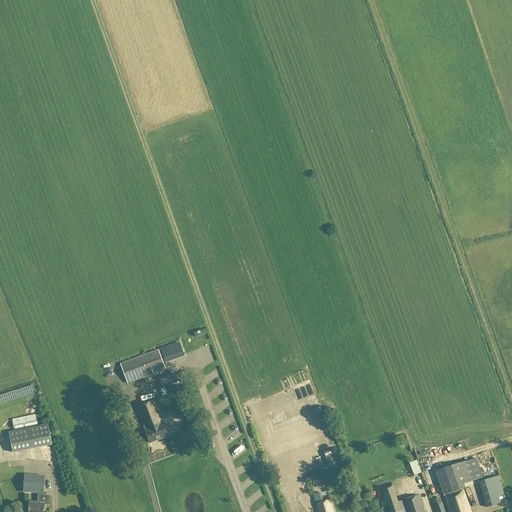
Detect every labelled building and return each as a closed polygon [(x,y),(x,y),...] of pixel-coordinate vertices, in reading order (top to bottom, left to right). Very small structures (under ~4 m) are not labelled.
[(169,347),(160,350),(165,363),(173,359),(169,347)] [(157,351),(120,365),(127,384),(147,377),(145,372),(150,370),(152,376),(164,371),(157,351)] [(153,401),(136,408),(144,430),(143,430),(148,444),(167,437),(162,424),(161,424),(153,401)] [(35,415),(11,420),(13,430),(37,426),(35,415)] [(47,426),(8,434),(12,453),(51,445),(47,426)] [(323,454),(328,468),(335,465),(331,452),(323,454)] [(435,472),(448,511),(467,511),(461,491),(462,490),(463,485),(482,479),(475,459),(435,472)] [(355,479),(351,467),(345,470),(349,481),(355,479)] [(23,477),(22,493),(42,494),(43,478),(23,477)] [(497,477),(489,480),(478,483),(486,509),(505,503),(497,477)] [(389,484),(374,489),(381,510),(387,508),(388,511),(422,511),(417,496),(396,504),(389,484)] [(330,511),(328,502),(322,503),(320,495),(312,497),(314,506),(315,505),(317,511),(330,511)] [(29,504),(28,511),(43,511),(44,505),(49,506),(49,496),(37,496),(37,504),(29,504)]
